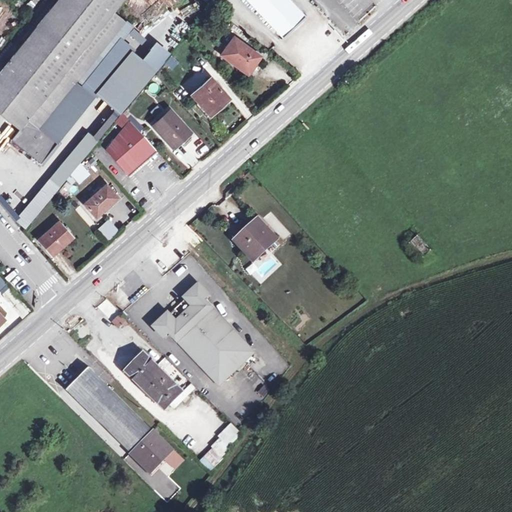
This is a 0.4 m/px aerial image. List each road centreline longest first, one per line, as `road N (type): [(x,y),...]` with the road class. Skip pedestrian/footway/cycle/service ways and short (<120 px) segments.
road 1 (secondary): [(62,309),(415,0)]
road 2 (track): [(188,511),(326,339),(406,291),(511,255)]
road 3 (track): [(164,219),(298,366)]
